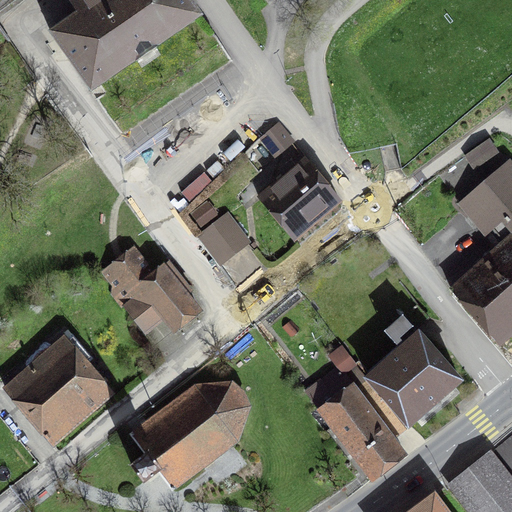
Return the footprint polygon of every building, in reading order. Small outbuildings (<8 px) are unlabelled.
[(66,31),(111,96),(215,25),(197,0),(78,0),(89,15),(66,31)] [(310,164),(266,199),(299,240),(343,204),(310,164)] [(511,167),(468,205),(496,237),(511,223),(511,167)] [(154,271),(135,247),(101,273),(112,287),(107,290),(144,337),(163,323),(174,337),(204,314),(190,295),(193,293),(167,261),(154,271)] [(511,248),(462,291),(511,349),(511,248)] [(365,378),(408,427),(462,380),(419,330),(365,378)] [(73,338),(11,393),(60,448),(122,393),(73,338)] [(316,409),(368,478),(404,451),(353,382),(316,409)] [(146,490),(163,478),(173,492),(238,445),(251,410),(244,394),(232,383),(195,386),(129,434),(145,456),(129,468),(146,490)] [(511,511),(511,471),(500,456),(455,491),(470,511),(511,511)] [(427,511),(456,511),(447,498),(427,511)]
